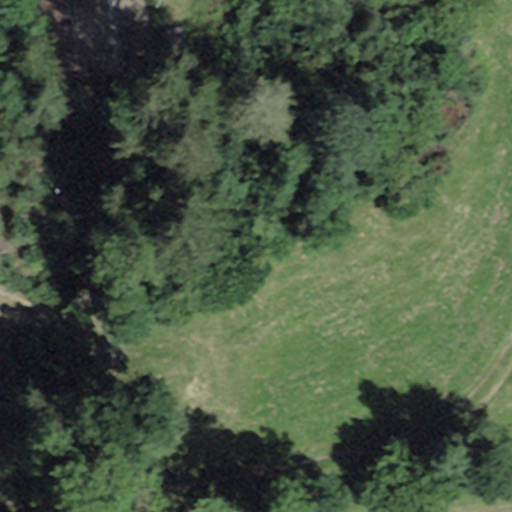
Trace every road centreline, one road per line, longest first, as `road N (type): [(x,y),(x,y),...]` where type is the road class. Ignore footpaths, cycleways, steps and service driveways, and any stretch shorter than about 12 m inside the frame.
road 1 (track): [(511,354),(468,408),(379,452),(99,508),(0,510)]
road 2 (track): [(0,304),(91,329),(106,353),(92,377),(0,403)]
